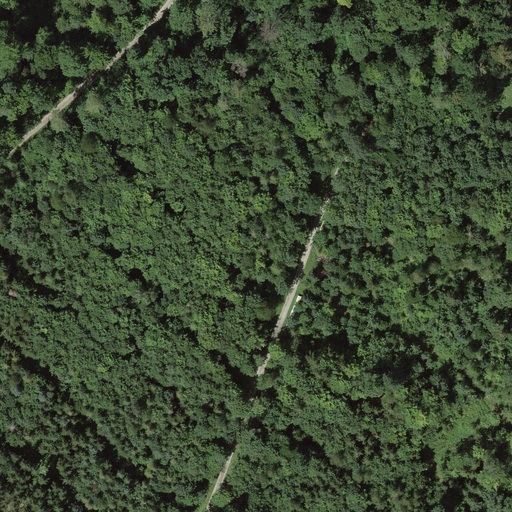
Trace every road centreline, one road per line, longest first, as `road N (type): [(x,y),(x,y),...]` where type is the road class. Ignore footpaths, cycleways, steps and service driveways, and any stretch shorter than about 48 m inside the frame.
road 1 (track): [(206,511),(347,148),(460,0)]
road 2 (track): [(167,0),(0,154)]
